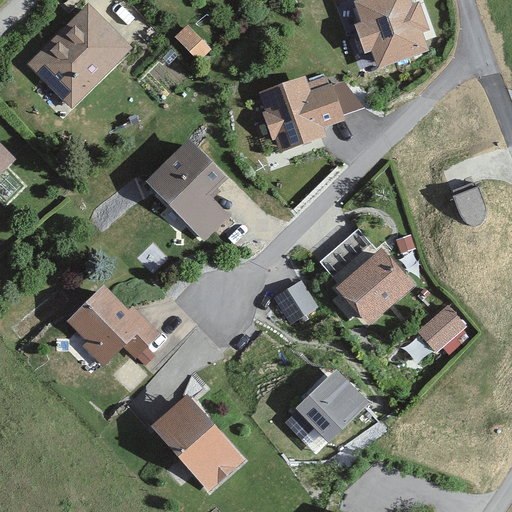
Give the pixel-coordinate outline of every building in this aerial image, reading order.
[(412,5),(410,0),(358,0),(354,1),(362,22),(354,25),(365,53),(371,51),(378,69),(429,51),(422,33),(430,30),(419,2),(412,5)] [(129,53),(84,2),(18,60),(63,110),(129,53)] [(188,22),(175,34),(197,57),(210,45),(188,22)] [(307,84),(305,79),(261,94),(267,110),(262,112),(272,140),(277,139),(281,152),(328,136),(325,128),(346,121),(344,115),(365,108),(343,82),(333,86),(332,83),(329,84),(327,77),(307,84)] [(222,175),(186,142),(145,187),(205,243),(231,215),(206,192),(222,175)] [(0,173),(14,160),(0,144),(0,173)] [(486,205),(478,186),(453,197),(460,215),(464,220),(468,224),(473,226),(479,226),(484,222),(486,217),(487,211),(486,205)] [(419,285),(387,242),(331,283),(364,327),(419,285)] [(301,281),(273,298),(289,324),(318,307),(301,281)] [(157,340),(103,282),(62,319),(103,363),(121,345),(135,360),(157,340)] [(466,326),(449,304),(416,330),(434,351),(466,326)] [(367,407),(337,369),(291,406),(320,443),(367,407)] [(245,459),(185,391),(147,425),(206,493),(245,459)]
